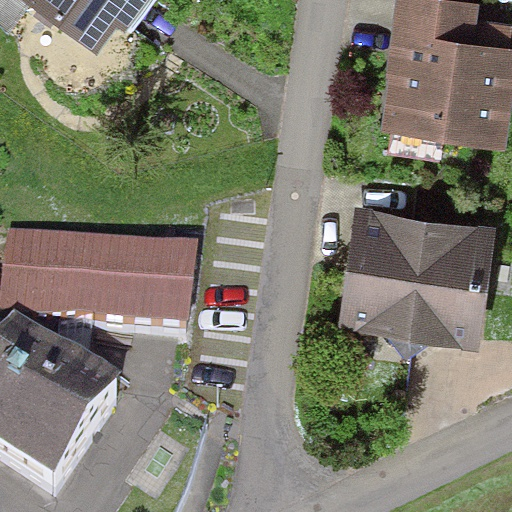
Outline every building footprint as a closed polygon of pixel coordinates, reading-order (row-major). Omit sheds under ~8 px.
[(23,0),(0,0),(0,24),(7,30),(30,6),(23,0)] [(23,0),(30,6),(98,55),(118,26),(127,33),(151,0),(23,0)] [(446,0),(398,0),(378,132),(506,151),(511,113),(511,49),(510,49),(511,32),(511,25),(479,21),(481,5),(446,0)] [(498,228),(357,207),(339,330),(389,338),(431,344),(479,351),(498,228)] [(9,225),(0,295),(0,305),(188,329),(198,239),(9,225)] [(120,372),(14,308),(0,329),(0,440),(54,474),(120,372)] [(408,361),(431,344),(389,338),(408,361)]
